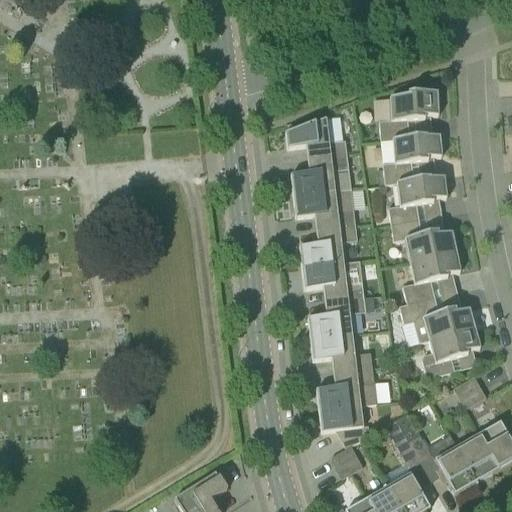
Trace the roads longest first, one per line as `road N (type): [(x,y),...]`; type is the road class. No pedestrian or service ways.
road 1 (tertiary): [(290,511),(262,372),(231,110)]
road 2 (residential): [(511,315),(486,194),(472,28)]
road 3 (residential): [(231,110),(472,28)]
